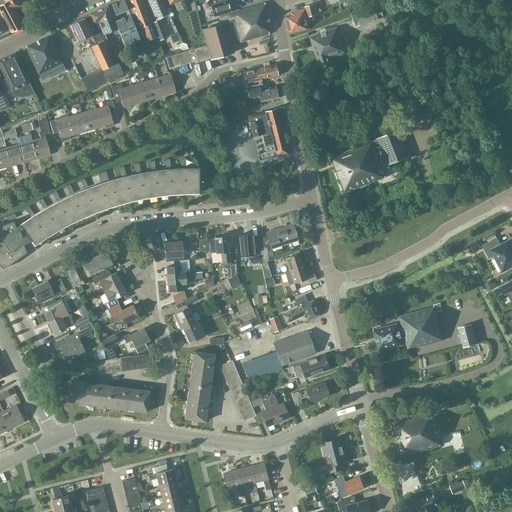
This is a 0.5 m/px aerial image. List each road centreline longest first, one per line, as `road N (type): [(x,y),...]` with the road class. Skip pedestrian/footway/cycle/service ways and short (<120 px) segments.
road 1 (residential): [(285,56),(218,72),(186,100),(0,195)]
road 2 (residential): [(509,195),(416,251),(331,281)]
road 3 (residential): [(312,199),(258,213),(148,222)]
road 4 (tertiary): [(312,199),(285,56)]
road 5 (residential): [(157,434),(169,346),(150,306)]
road 6 (tertiary): [(361,403),(331,281)]
road 7 (residential): [(113,228),(2,280)]
